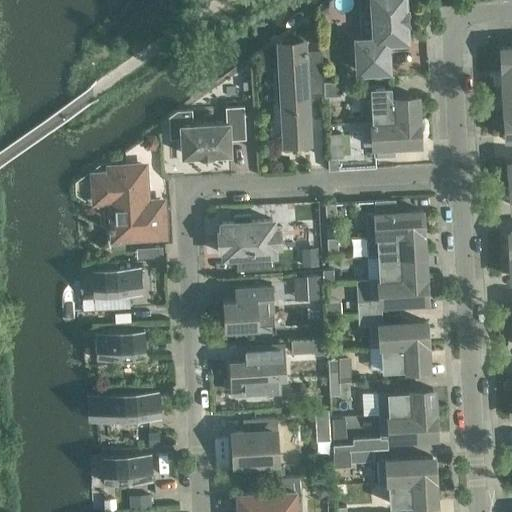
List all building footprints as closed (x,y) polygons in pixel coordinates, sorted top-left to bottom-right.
[(374,37),(356,38),(358,71),(389,70),(387,41),(407,40),(406,23),(409,22),(409,21),(408,10),(408,9),(405,9),(404,0),(365,0),(367,12),(373,11),(374,37)] [(324,93),(324,94),(334,93),(333,81),(323,82),(321,42),(319,42),(320,48),(306,49),(306,47),(303,47),(303,39),(301,39),(301,40),(280,56),(280,60),(281,70),(277,70),(277,67),(275,67),(277,106),(279,106),(279,104),(283,104),(284,128),(308,127),(306,94),(324,93)] [(511,46),(501,48),(503,70),(511,69),(511,46)] [(511,91),(511,69),(503,70),(504,92),(511,91)] [(370,87),(372,121),(417,119),(416,96),(390,98),(390,86),(370,87)] [(177,110),(169,116),(170,138),(182,137),(183,154),(200,153),(200,155),(202,154),(202,153),(210,153),(210,154),(212,154),(212,153),(230,152),(229,139),(245,138),(243,106),(226,107),(227,122),(192,124),(191,109),(177,110)] [(419,141),(417,119),(372,121),(363,122),(364,144),(373,144),(374,156),(394,155),(393,143),(419,141)] [(328,158),(328,170),(339,169),(338,157),(328,158)] [(162,202),(146,203),(144,166),(110,168),(110,175),(100,175),(101,201),(111,200),(113,224),(109,224),(110,243),(124,242),(124,238),(164,236),(162,202)] [(366,213),(367,236),(422,233),(420,210),(395,212),(394,200),(375,201),(375,213),(366,213)] [(335,203),(325,204),(326,216),(336,215),(335,203)] [(349,205),(341,206),(341,214),(349,213),(349,205)] [(224,255),(236,254),(237,270),(263,269),(262,253),(274,252),(273,244),(280,244),(280,227),(272,227),(272,219),(251,221),(250,214),(234,215),(234,222),(222,222),(222,230),(218,231),(219,247),(223,247),(224,255)] [(423,254),(422,233),(367,236),(368,257),(378,257),(423,254)] [(337,238),(327,238),(327,250),(338,250),(337,238)] [(161,247),(135,249),(135,259),(162,257),(161,247)] [(317,248),(300,249),(301,267),(318,266),(317,248)] [(424,276),(423,254),(378,257),(379,278),(424,276)] [(141,266),(91,268),(93,295),(143,292),(141,266)] [(333,269),(328,269),(322,269),(323,281),(333,281),(333,269)] [(318,274),(292,276),(293,300),(320,298),(318,274)] [(425,298),(424,276),(379,278),(379,279),(369,279),(371,301),(357,302),(357,314),(381,312),(381,301),(425,298)] [(236,299),(222,300),(224,328),(258,326),(257,311),(273,310),(272,285),(236,287),(236,299)] [(132,321),(131,309),(115,310),(116,322),(132,321)] [(382,324),(381,312),(357,314),(358,325),(374,324),(375,346),(381,346),(426,344),(425,321),(382,324)] [(145,329),(95,332),(96,358),(146,356),(145,329)] [(325,338),(313,339),(314,354),(326,353),(325,338)] [(249,346),(249,344),(241,344),(242,360),(230,361),(232,392),(248,392),(248,396),(251,399),(259,399),(262,395),(262,391),(273,390),(273,393),(281,392),(280,379),(286,378),(285,362),(284,362),(283,344),(249,346)] [(427,366),(426,344),(381,346),(382,369),(427,366)] [(328,371),(329,383),(339,383),(338,371),(328,371)] [(340,394),(339,383),(329,383),(329,395),(340,394)] [(432,389),(378,392),(379,414),(434,411),(432,389)] [(160,390),(98,393),(100,420),(162,417),(160,390)] [(376,436),(377,448),(387,448),(386,436),(435,434),(434,411),(379,414),(380,436),(376,436)] [(277,417),(251,418),(251,431),(234,432),(236,463),(275,460),(274,431),(277,431),(277,417)] [(159,432),(148,433),(149,446),(160,445),(159,432)] [(377,448),(376,436),(352,438),(353,443),(333,444),(333,451),(349,450),(373,449),(377,448)] [(374,461),(373,449),(349,450),(350,462),(374,461)] [(333,451),(332,451),(333,467),(350,466),(350,462),(349,450),(333,451)] [(152,453),(102,455),(103,482),(153,479),(152,453)] [(389,481),(389,482),(434,479),(432,457),(378,460),(379,482),(389,481)] [(274,477),(274,490),(237,493),(238,511),(296,511),(295,491),(300,490),(299,476),(274,477)] [(435,502),(434,479),(389,482),(390,504),(435,502)] [(150,495),(129,496),(130,508),(151,507),(150,495)]
